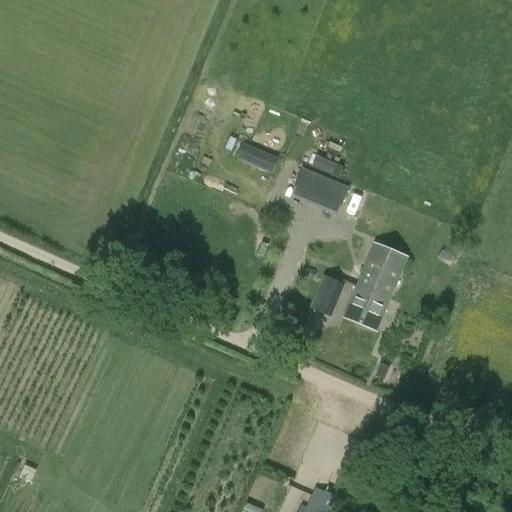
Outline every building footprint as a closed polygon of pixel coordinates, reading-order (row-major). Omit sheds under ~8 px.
[(278,160),(243,145),(237,160),(272,175),(278,160)] [(349,188),(319,176),(307,204),(337,217),(349,188)] [(408,260),(374,245),(344,318),(377,332),(408,260)] [(331,319),(345,286),(323,276),(310,309),(331,319)] [(346,511),(349,505),(315,489),(304,511),(346,511)]
